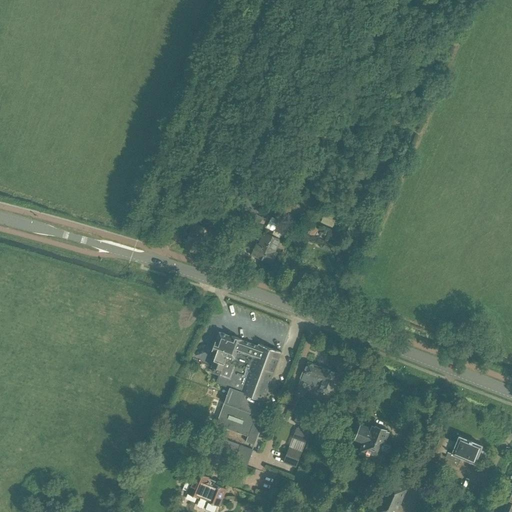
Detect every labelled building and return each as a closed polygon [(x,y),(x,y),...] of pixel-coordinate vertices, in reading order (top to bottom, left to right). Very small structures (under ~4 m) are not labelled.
[(266,213),(280,219),(277,225),(287,230),(290,223),(298,227),(306,209),(295,204),(296,201),(261,185),(256,195),(266,200),(264,204),(269,207),(266,213)] [(240,203),(235,215),(252,223),(259,205),(248,200),(249,199),(243,196),(240,203)] [(206,229),(196,224),(186,247),(196,251),(206,229)] [(259,245),(257,244),(252,255),(272,264),(277,253),(275,252),(281,239),(265,232),(259,245)] [(244,446),(253,449),(253,451),(259,453),(276,405),(264,401),(281,352),(259,344),(258,346),(220,332),(217,341),(216,340),(212,351),(217,352),(214,360),(211,367),(215,368),(213,373),(219,375),(216,383),(230,388),(225,402),(213,398),(201,429),(213,434),(216,425),(248,436),(244,446)] [(300,390),(307,393),(310,384),(312,385),(315,377),(324,380),(328,370),(307,361),(303,372),(302,372),(299,379),(300,379),(297,388),(300,389),(300,390)] [(317,397),(319,390),(330,394),(338,373),(328,370),(324,380),(315,377),(312,385),(310,384),(307,393),(317,397)] [(315,402),(304,398),(296,418),(306,423),(315,402)] [(355,438),(363,442),(359,453),(383,462),(388,451),(390,450),(392,445),(392,444),(385,441),(389,431),(389,430),(377,425),(376,426),(373,424),(372,428),(362,424),(361,427),(358,425),(354,435),(356,436),(355,438)] [(309,433),(296,428),(283,463),(296,467),(309,433)] [(457,442),(456,442),(441,436),(436,449),(446,453),(449,447),(453,448),(451,453),(448,451),(445,458),(459,464),(461,458),(475,463),(477,460),(481,462),(484,460),(488,451),(486,449),(482,447),(483,445),(459,435),(457,442)] [(237,446),(226,442),(223,451),(234,455),(237,446)] [(244,446),(240,445),(234,462),(247,466),(253,451),(253,449),(244,446)] [(186,493),(209,502),(219,507),(227,488),(216,483),(217,481),(195,472),(186,493)] [(377,511),(396,511),(407,489),(390,482),(377,511)] [(511,511),(511,491),(510,491),(507,498),(509,499),(503,511),(511,511)]
